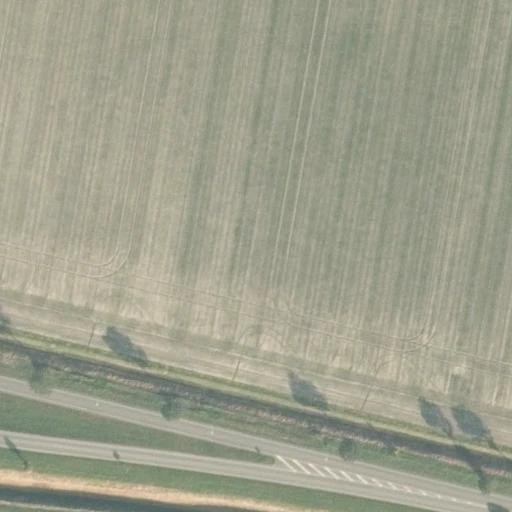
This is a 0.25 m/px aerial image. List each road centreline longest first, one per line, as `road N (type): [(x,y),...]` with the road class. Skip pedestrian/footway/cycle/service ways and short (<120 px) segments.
road 1 (primary): [(486,504),(0,382)]
road 2 (primary): [(0,436),(486,504)]
